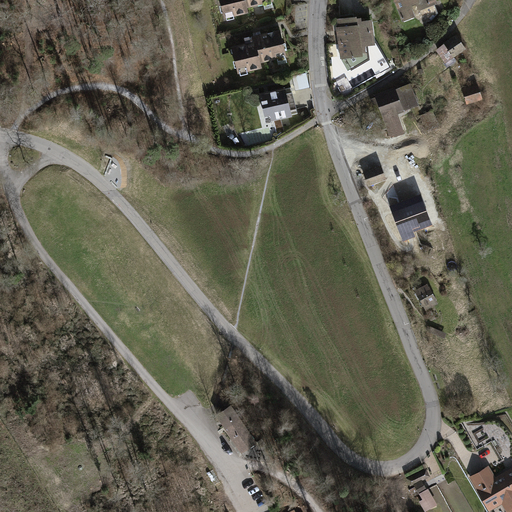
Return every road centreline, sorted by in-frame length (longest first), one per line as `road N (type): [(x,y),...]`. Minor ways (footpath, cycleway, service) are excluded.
road 1 (residential): [(320,0),(325,112),(432,402),(433,429),(408,464),(375,470),(347,458),(125,208),(57,151)]
road 2 (unclassified): [(9,187),(31,238),(224,463),(246,506)]
road 3 (track): [(0,127),(7,136),(44,100),(102,85),(124,91),(187,139)]
road 4 (track): [(187,139),(161,0)]
